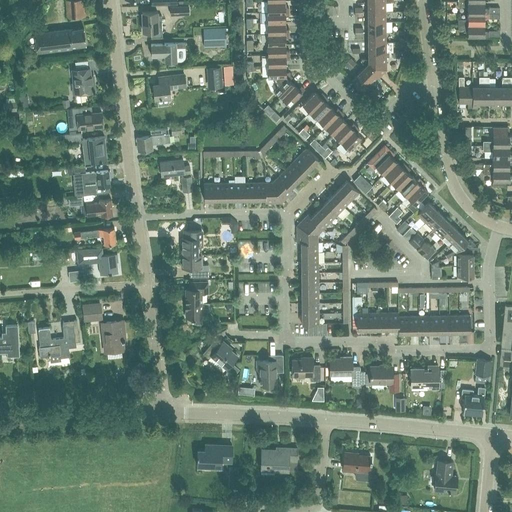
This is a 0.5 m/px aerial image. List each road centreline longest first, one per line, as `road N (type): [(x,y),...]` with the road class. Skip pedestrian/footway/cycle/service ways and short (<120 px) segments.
road 1 (residential): [(281,214),(285,343),(483,349),(483,282)]
road 2 (residential): [(430,80),(411,84),(371,125),(331,85),(299,70),(298,0)]
road 3 (tertiary): [(135,218),(112,0)]
road 4 (tertiary): [(327,418),(156,411)]
road 5 (unclassified): [(493,224),(472,215),(450,186),(430,80)]
road 6 (tertiary): [(491,434),(327,418)]
road 7 (tertiary): [(0,418),(156,411)]
road 8 (residential): [(252,506),(313,509),(327,418)]
road 9 (residential): [(135,218),(281,214)]
road 10 (residential): [(0,295),(141,285)]
road 11 (tertiary): [(156,411),(141,285)]
